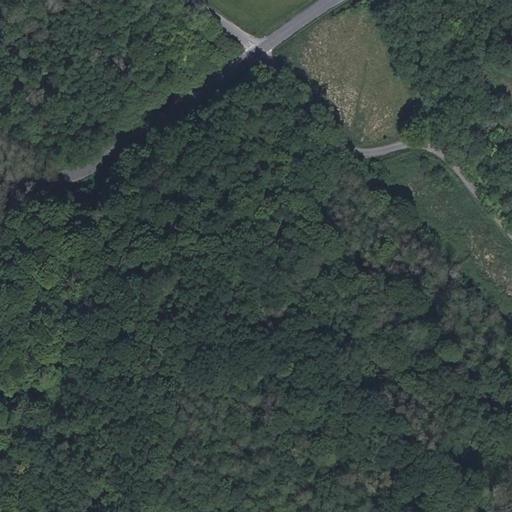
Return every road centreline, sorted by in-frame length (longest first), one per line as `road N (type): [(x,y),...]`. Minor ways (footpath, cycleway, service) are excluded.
road 1 (unclassified): [(511,228),(429,143),(355,150),(336,138),(257,52)]
road 2 (tertiary): [(0,172),(84,173),(257,52)]
